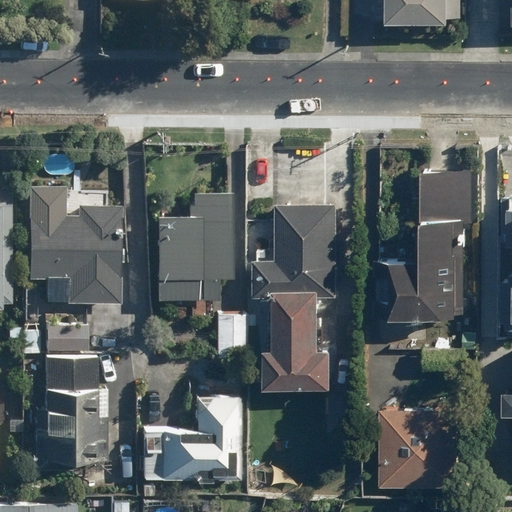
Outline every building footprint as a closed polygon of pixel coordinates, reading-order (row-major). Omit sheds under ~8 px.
[(378,0),(379,24),(442,24),(442,0),(378,0)] [(462,316),(463,221),(472,221),(473,170),(416,169),(415,218),(409,218),(408,253),(367,252),(366,315),(462,316)] [(58,181),(18,180),(15,277),(66,279),(65,299),(112,300),(115,202),(99,201),(100,185),(73,184),(72,211),(57,210),(58,181)] [(178,214),(146,213),(143,296),(209,299),(210,276),(227,277),(231,192),(185,190),(185,199),(179,199),(178,214)] [(511,193),(501,193),(497,332),(511,332),(511,193)] [(330,296),(332,202),(269,200),(268,249),(251,249),(251,259),(247,259),(246,295),(261,296),(260,345),(253,345),(252,387),(268,387),(268,395),(290,395),(291,387),(322,388),(323,347),(307,346),(308,296),(330,296)] [(75,302),(41,300),(40,324),(5,322),(4,340),(18,340),(17,368),(37,369),(38,354),(38,344),(84,347),(85,318),(74,318),(75,302)] [(246,310),(210,308),(208,367),(244,368),(246,310)] [(185,341),(149,340),(148,386),(183,387),(185,341)] [(511,342),(511,343),(509,391),(492,390),(491,416),(511,417),(510,455),(511,454),(511,342)] [(99,357),(38,354),(37,369),(35,404),(29,404),(26,470),(68,472),(69,459),(102,461),(106,388),(97,387),(99,357)] [(236,484),(236,393),(187,393),(187,426),(135,426),(134,492),(155,492),(155,478),(185,478),(185,493),(214,494),(214,484),(236,484)] [(345,400),(315,398),(312,435),(342,437),(345,400)] [(458,407),(373,403),(370,484),(454,488),(458,407)] [(127,511),(128,499),(104,498),(103,511),(127,511)] [(72,511),(73,503),(0,502),(0,511),(72,511)] [(455,511),(456,503),(425,503),(424,511),(455,511)]
